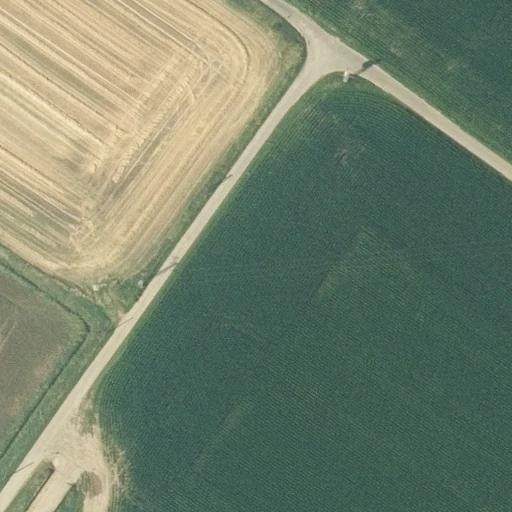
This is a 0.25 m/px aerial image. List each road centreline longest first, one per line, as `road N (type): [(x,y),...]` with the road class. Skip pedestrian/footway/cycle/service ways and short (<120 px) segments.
road 1 (unclassified): [(0,502),(319,45)]
road 2 (unclassified): [(319,45),(511,176)]
